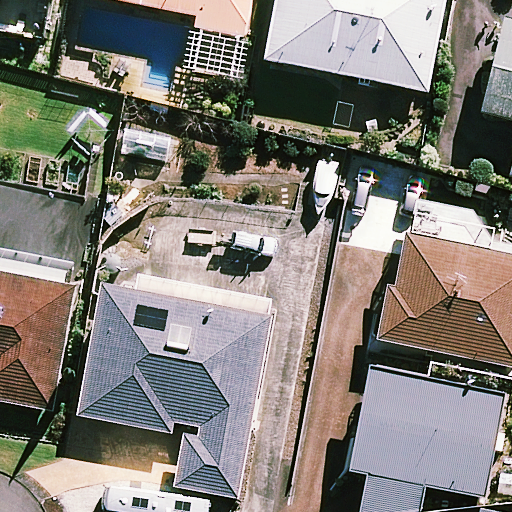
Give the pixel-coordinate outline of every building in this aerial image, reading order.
[(56,0),(0,0),(0,37),(51,44),(56,0)] [(185,75),(237,85),(252,0),(85,0),(85,6),(194,26),(185,75)] [(427,101),(446,0),(279,0),(266,70),(427,101)] [(511,38),(502,36),(482,124),(511,130),(511,179),(511,180),(511,179),(511,38)] [(511,269),(403,251),(396,298),(389,297),(380,351),(511,373),(511,269)] [(0,409),(53,419),(73,301),(0,288),(0,409)] [(270,331),(102,301),(80,425),(185,444),(176,494),(238,505),(270,331)] [(501,409),(366,386),(350,481),(369,484),(364,511),(420,511),(424,493),(485,504),(501,409)]
